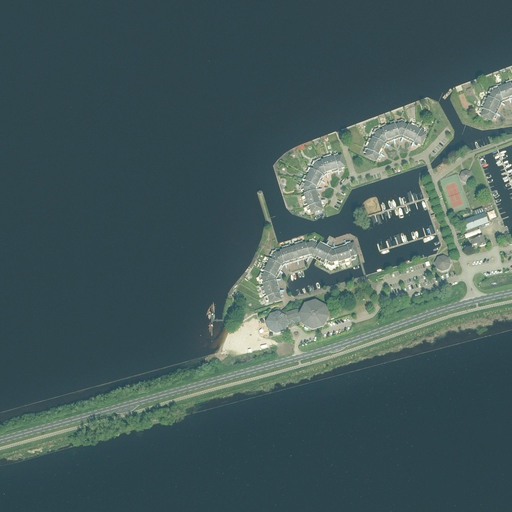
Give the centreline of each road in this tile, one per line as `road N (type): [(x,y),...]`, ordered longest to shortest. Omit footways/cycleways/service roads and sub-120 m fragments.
road 1 (primary): [(0,440),(475,300)]
road 2 (unclassified): [(475,300),(432,182)]
